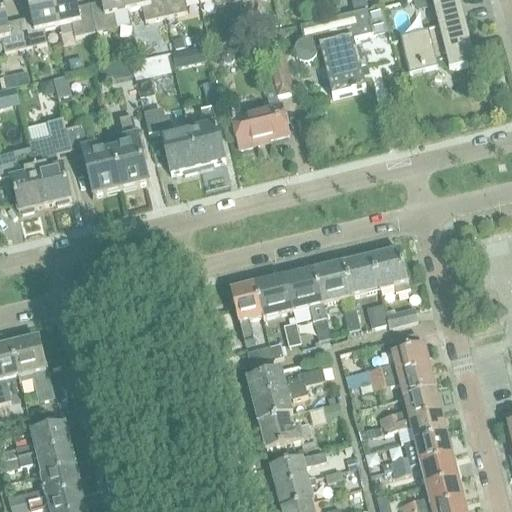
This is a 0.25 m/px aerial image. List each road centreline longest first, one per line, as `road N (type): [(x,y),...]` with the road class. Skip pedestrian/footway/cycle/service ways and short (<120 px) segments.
road 1 (residential): [(425,214),(498,511)]
road 2 (residential): [(184,276),(425,214)]
road 3 (residential): [(413,168),(173,228)]
road 4 (residential): [(246,511),(184,276)]
road 5 (residential): [(72,302),(123,511)]
